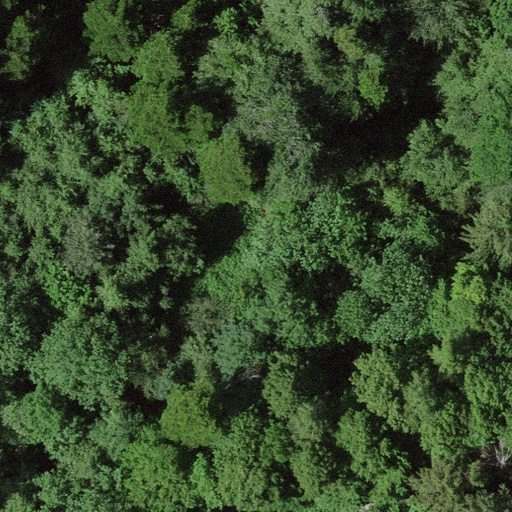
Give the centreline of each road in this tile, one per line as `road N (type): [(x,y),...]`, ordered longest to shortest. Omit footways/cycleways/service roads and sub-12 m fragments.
road 1 (motorway): [(511,233),(282,511)]
road 2 (track): [(511,422),(378,511)]
